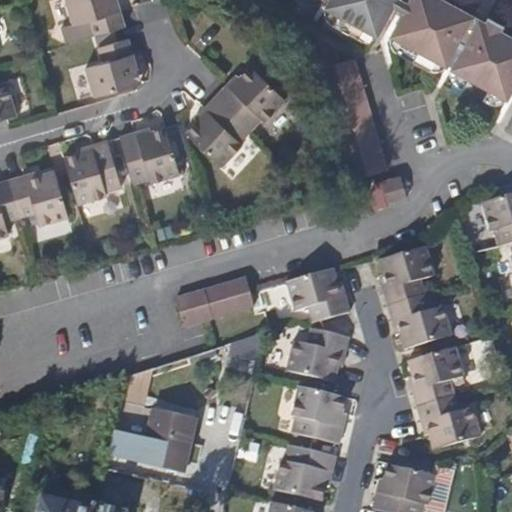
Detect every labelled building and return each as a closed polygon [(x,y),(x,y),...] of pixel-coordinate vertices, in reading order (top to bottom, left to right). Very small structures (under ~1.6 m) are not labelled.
[(130,25),(122,0),(70,0),(77,22),(96,17),(101,34),(130,25)] [(318,0),(322,2),(323,0),(329,3),(324,11),(375,40),(397,0),(318,0)] [(476,88),(504,40),(483,29),(471,50),(465,46),(464,49),(459,46),(473,22),(432,0),(420,0),(411,17),(405,13),(404,16),(398,12),(384,36),(445,70),(455,54),(459,56),(450,73),(476,88)] [(420,0),(412,0),(405,13),(411,17),(420,0)] [(483,29),(477,25),(465,46),(471,50),(483,29)] [(98,95),(143,82),(147,81),(145,76),(134,37),(104,45),(109,61),(89,66),(98,95)] [(511,44),(504,40),(476,88),(511,107),(511,105),(511,44)] [(218,78),(206,90),(242,126),(274,93),(237,58),(218,78)] [(385,171),(352,61),(324,69),(356,180),(385,171)] [(0,86),(0,117),(12,114),(4,86),(0,86)] [(242,126),(206,90),(194,103),(177,122),(212,157),(242,126)] [(171,160),(157,114),(138,120),(112,127),(122,159),(138,154),(142,169),(171,160)] [(111,162),(102,130),(56,143),(70,191),(99,182),(95,167),(111,162)] [(35,175),(7,183),(18,221),(33,216),(38,233),(67,224),(53,177),(37,182),(35,175)] [(387,202),(407,197),(401,178),(382,184),(387,202)] [(0,228),(0,226),(18,221),(7,183),(0,185),(0,243),(4,242),(0,228)] [(357,192),(364,216),(389,209),(388,207),(387,202),(382,184),(359,191),(357,192)] [(511,195),(477,206),(485,233),(491,232),(495,248),(511,243),(511,195)] [(384,308),(420,297),(416,283),(432,278),(423,249),(377,263),(381,277),(375,279),(384,308)] [(337,288),(332,271),(286,285),(295,315),(307,311),(312,328),(350,317),(345,298),(338,300),(335,289),(337,288)] [(243,283),(175,302),(184,330),(251,310),(243,283)] [(342,287),(337,288),(335,289),(338,300),(345,298),(342,287)] [(424,310),(420,297),(384,308),(392,336),(395,335),(399,350),(448,335),(439,306),(424,310)] [(341,339),(305,331),(303,331),(299,346),(286,343),(279,372),(326,384),(330,368),(333,356),(337,357),(341,339)] [(412,409),(450,398),(445,384),(461,379),(452,350),(403,363),(407,378),(404,379),(412,409)] [(333,399),(297,390),(290,419),(293,420),(289,436),(337,448),(341,430),(335,429),(337,418),(340,418),(344,402),(333,399)] [(450,398),(412,409),(420,436),(428,434),(433,449),(477,435),(469,406),(453,411),(450,398)] [(189,421),(148,411),(136,461),(177,471),(189,421)] [(340,418),(337,418),(335,429),(341,430),(344,419),(340,418)] [(256,462),(259,443),(241,441),(238,459),(256,462)] [(334,459),(286,448),(282,464),(279,463),(271,494),(320,505),(323,489),(327,490),(327,488),(321,486),(324,476),(330,477),(334,459)] [(390,467),(383,466),(379,482),(375,481),(367,511),(369,511),(417,511),(419,507),(423,508),(431,477),(424,475),(426,467),(426,465),(399,459),(396,469),(390,467)] [(426,467),(424,475),(431,477),(423,508),(419,507),(417,511),(438,511),(448,472),(426,467)] [(330,477),(324,476),(321,486),(327,488),(330,477)]
